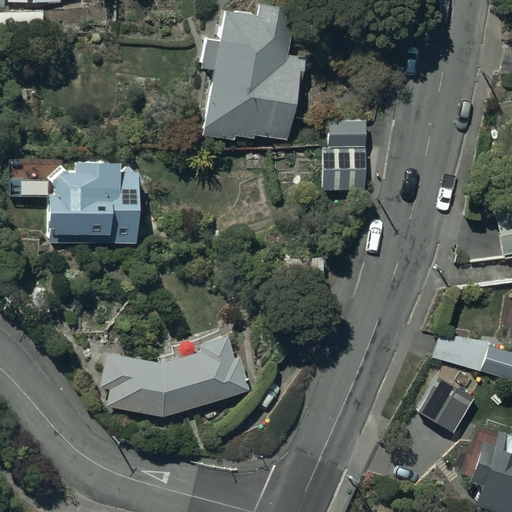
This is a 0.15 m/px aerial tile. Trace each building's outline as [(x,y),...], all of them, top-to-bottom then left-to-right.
[(252,17),(219,12),(215,44),(200,41),(195,69),(208,70),(198,136),(231,141),(231,137),(251,140),(252,136),(286,141),(305,13),(254,5),(252,17)] [(41,13),(0,13),(0,32),(42,32),(41,13)] [(362,190),(362,122),(325,122),(325,149),(320,149),(320,190),(362,190)] [(45,231),(48,231),(48,244),(133,244),(133,171),(113,171),(113,166),(68,166),(68,173),(64,173),(60,170),(45,183),(50,188),(50,197),(45,197),(45,231)] [(511,257),(511,203),(491,208),(500,256),(502,256),(503,259),(511,257)] [(320,260),(283,261),(284,282),(321,281),(320,260)] [(195,343),(155,356),(158,366),(105,354),(97,386),(111,389),(107,405),(161,418),(247,390),(236,357),(232,358),(225,337),(196,346),(195,343)] [(511,380),(511,352),(487,344),(479,369),(511,380)] [(437,374),(412,411),(448,434),(472,397),(437,374)] [(475,486),(468,507),(486,511),(511,511),(511,439),(492,433),(488,447),(475,443),(463,482),(475,486)]
